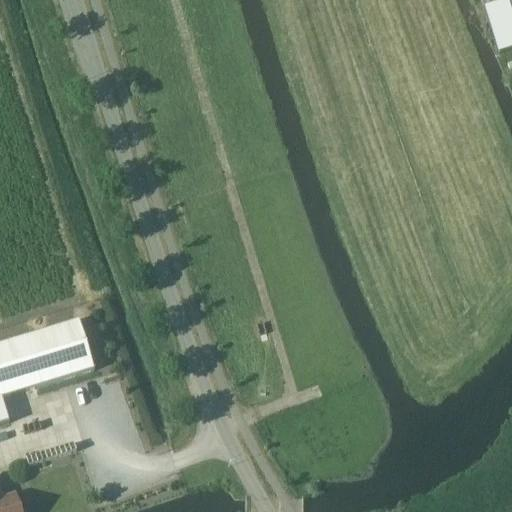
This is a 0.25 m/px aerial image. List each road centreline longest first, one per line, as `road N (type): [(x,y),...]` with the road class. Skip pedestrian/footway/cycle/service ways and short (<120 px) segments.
road 1 (residential): [(269,511),(219,426),(167,290),(78,0)]
road 2 (unknown): [(87,440),(138,467),(178,458),(219,426)]
